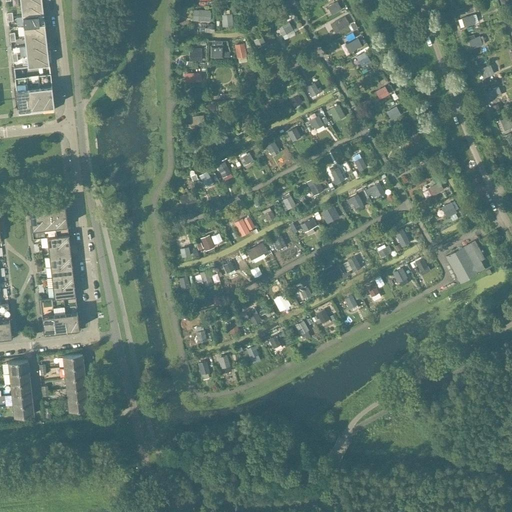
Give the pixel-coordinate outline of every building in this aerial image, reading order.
[(342,9),(337,1),(328,7),(332,14),(342,9)] [(42,3),(21,5),(22,15),(43,13),(43,11),(43,9),(42,3)] [(260,14),(255,4),(245,9),(250,20),(260,14)] [(209,21),(210,10),(193,10),(193,20),(209,21)] [(22,15),(16,16),(17,26),(23,25),(44,23),(44,21),(44,19),(43,13),(22,15)] [(223,14),(221,14),(222,26),(233,25),(232,13),(229,13),(223,14)] [(349,23),(345,15),(339,19),(343,27),(349,23)] [(475,24),(473,15),(462,18),(464,27),(475,24)] [(293,29),(289,21),(278,27),(282,35),(293,29)] [(44,23),(23,25),(24,36),(45,33),(45,31),(45,29),(44,23)] [(45,33),(24,36),(25,46),(47,43),(46,41),(46,39),(45,33)] [(266,44),(261,35),(253,40),(258,48),(266,44)] [(482,45),(480,36),(469,40),(472,49),(482,45)] [(362,46),(358,37),(345,44),(350,53),(362,46)] [(25,46),(19,46),(20,57),(21,56),(26,56),(48,53),(48,51),(47,49),(47,43),(25,46)] [(246,50),(244,43),(235,45),(237,52),(246,50)] [(221,57),(221,45),(211,45),(211,57),(221,57)] [(202,61),(202,48),(194,48),(194,51),(189,51),(190,61),(202,61)] [(370,58),(365,50),(359,54),(363,62),(370,58)] [(26,56),(21,56),(22,66),(28,66),(28,67),(49,64),(49,61),(48,59),(48,53),(26,56)] [(491,75),(488,66),(479,69),(483,78),(491,75)] [(201,72),(184,73),(184,82),(201,81),(201,72)] [(320,92),(315,83),(307,86),(312,96),(320,92)] [(51,85),(39,86),(42,107),(48,106),(54,105),(52,87),(51,85)] [(39,86),(28,87),(30,108),(35,107),(41,107),(42,107),(39,86)] [(390,93),(385,86),(376,91),(380,98),(390,93)] [(28,87),(16,89),(18,109),(30,108),(28,87)] [(501,94),(498,87),(488,91),(491,98),(501,94)] [(302,102),(298,93),(290,97),(295,106),(302,102)] [(338,105),(329,110),(336,121),(345,116),(338,105)] [(275,116),(270,106),(260,112),(265,121),(275,116)] [(401,113),(397,106),(387,111),(391,119),(401,113)] [(205,126),(204,115),(196,116),(197,126),(205,126)] [(324,125),(319,115),(310,120),(316,129),(324,125)] [(511,125),(511,120),(510,117),(500,121),(504,129),(511,125)] [(255,127),(251,120),(243,125),(247,131),(255,127)] [(301,137),(296,127),(288,131),(293,141),(301,137)] [(414,135),(409,127),(398,133),(402,141),(414,135)] [(229,140),(225,132),(214,138),(219,146),(229,140)] [(207,148),(206,139),(195,139),(196,149),(207,148)] [(278,148),(273,139),(266,143),(270,153),(278,148)] [(252,161),(248,152),(239,157),(243,165),(252,161)] [(367,166),(362,156),(354,161),(359,171),(367,166)] [(433,170),(428,161),(420,166),(425,175),(433,170)] [(231,173),(227,164),(219,169),(223,177),(231,173)] [(213,182),(207,171),(199,175),(205,186),(213,182)] [(345,178),(341,171),(333,176),(337,183),(345,178)] [(444,189),(439,181),(430,187),(434,195),(444,189)] [(323,190),(319,182),(310,186),(315,194),(323,190)] [(385,193),(380,182),(370,188),(374,197),(377,195),(378,197),(385,193)] [(194,192),(179,195),(181,203),(185,202),(186,204),(196,201),(194,192)] [(363,203),(358,193),(350,197),(356,207),(363,203)] [(296,204),(291,195),(283,199),(283,200),(281,201),(285,210),(296,204)] [(67,223),(66,212),(65,202),(64,202),(64,201),(29,205),(29,206),(30,215),(31,228),(67,223)] [(455,208),(452,202),(442,207),(445,214),(455,208)] [(275,216),(271,209),(264,213),(267,220),(275,216)] [(335,218),(330,209),(322,213),(327,222),(335,218)] [(249,231),(243,218),(235,222),(241,236),(249,231)] [(313,228),(309,219),(301,224),(305,232),(313,228)] [(410,242),(404,230),(396,235),(402,246),(410,242)] [(68,234),(41,237),(43,247),(48,246),(69,244),(68,234)] [(286,245),(281,235),(272,240),(277,250),(286,245)] [(215,246),(211,237),(202,241),(206,250),(215,246)] [(445,256),(460,282),(485,268),(480,260),(485,258),(475,240),(445,256)] [(71,254),(69,244),(48,246),(49,257),(71,254)] [(381,257),(393,251),(389,244),(378,250),(381,257)] [(264,251),(261,245),(252,250),(256,256),(264,251)] [(191,255),(189,246),(180,247),(182,257),(191,255)] [(72,264),(71,254),(49,257),(50,267),(72,264)] [(361,268),(355,256),(347,260),(353,272),(361,268)] [(428,267),(423,257),(415,261),(421,271),(428,267)] [(235,269),(231,261),(223,265),(227,273),(235,269)] [(73,274),(72,264),(50,267),(51,277),(73,274)] [(341,278),(336,268),(327,273),(332,283),(341,278)] [(407,278),(402,268),(394,273),(399,282),(407,278)] [(213,284),(209,270),(200,272),(205,286),(213,284)] [(51,277),(47,277),(48,288),(74,285),(73,274),(51,277)] [(190,287),(187,276),(179,278),(181,288),(190,287)] [(379,293),(374,283),(367,286),(372,296),(379,293)] [(74,285),(48,288),(49,298),(75,295),(74,285)] [(312,294),(307,285),(299,289),(304,298),(312,294)] [(357,305),(352,295),(345,298),(350,309),(357,305)] [(289,305),(285,296),(277,300),(282,309),(289,305)] [(79,327),(78,316),(77,309),(41,313),(42,321),(43,331),(44,331),(79,327)] [(330,319),(325,309),(317,313),(322,323),(330,319)] [(261,320),(258,313),(250,317),(253,324),(261,320)] [(10,325),(9,317),(0,317),(0,336),(11,335),(10,325)] [(238,330),(236,321),(228,324),(230,332),(238,330)] [(305,321),(296,326),(299,333),(308,329),(305,321)] [(207,340),(204,330),(196,332),(198,342),(207,340)] [(281,344),(276,335),(269,339),(274,348),(281,344)] [(259,355),(256,349),(259,348),(257,345),(246,349),(251,359),(259,355)] [(62,355),(64,366),(83,364),(82,353),(62,355)] [(230,366),(227,355),(219,357),(222,368),(230,366)] [(8,361),(9,372),(28,370),(27,359),(8,361)] [(210,373),(206,361),(198,363),(201,376),(210,373)] [(83,364),(64,366),(65,377),(84,375),(83,364)] [(28,370),(9,372),(10,383),(30,381),(28,370)] [(84,375),(65,377),(66,388),(86,386),(84,375)] [(30,381),(10,383),(11,394),(31,392),(30,381)] [(86,386),(66,388),(67,399),(87,397),(86,386)] [(31,392),(11,394),(13,405),(32,403),(31,392)] [(87,397),(67,399),(69,410),(88,407),(87,397)] [(32,403),(13,405),(14,416),(33,414),(32,403)]
